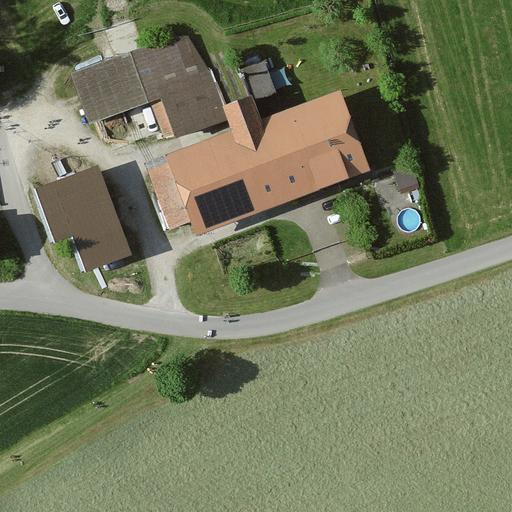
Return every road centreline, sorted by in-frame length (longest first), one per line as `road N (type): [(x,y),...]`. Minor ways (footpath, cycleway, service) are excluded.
road 1 (unclassified): [(511,246),(274,323),(212,327),(0,295)]
road 2 (track): [(40,298),(41,267),(0,158)]
